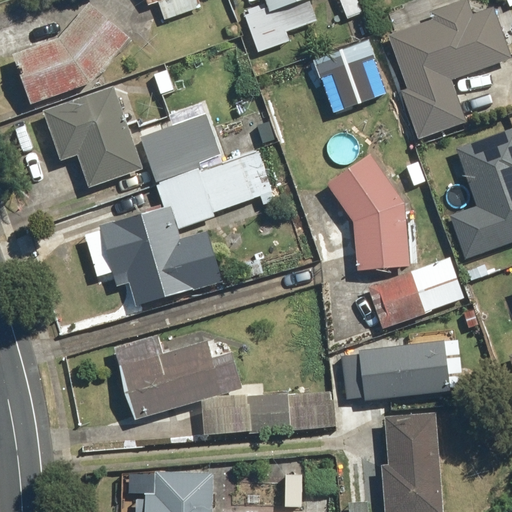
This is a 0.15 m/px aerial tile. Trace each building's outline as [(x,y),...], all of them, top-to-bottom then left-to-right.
[(137,37),(97,0),(94,0),(67,33),(23,51),(38,101),(96,82),(137,37)] [(207,0),(150,0),(151,3),(160,0),(161,0),(166,19),(209,7),(207,0)] [(270,0),(272,5),(250,12),(262,49),(297,38),(294,28),(320,20),(313,0),(270,0)] [(366,0),(344,0),(350,19),(370,12),(366,0)] [(441,16),(393,31),(411,86),(406,88),(422,138),(474,122),(459,75),(511,58),(511,49),(498,5),(476,12),(472,0),(455,0),(438,6),(441,16)] [(120,81),(47,105),(64,158),(82,153),(92,184),(148,166),(120,81)] [(146,134),(160,182),(226,156),(213,114),(146,134)] [(511,127),(463,146),(482,203),(455,212),(470,258),(511,242),(511,127)] [(376,151),(333,181),(360,219),(363,266),(416,263),(412,201),(376,151)] [(167,206),(88,233),(100,274),(117,269),(121,285),(135,280),(142,306),(227,280),(212,230),(189,237),(185,225),(219,215),(218,211),(262,198),(263,202),(277,198),(264,152),(158,187),(167,206)] [(374,286),(387,325),(469,296),(455,257),(374,286)] [(121,344),(140,414),(247,385),(238,351),(219,356),(214,339),(170,351),(165,332),(121,344)] [(366,350),(345,352),(350,398),(366,397),(367,401),(460,392),(455,337),(365,345),(366,350)] [(209,397),(211,432),(339,426),(337,391),(209,397)] [(447,511),(444,410),(394,411),(395,461),(388,462),(389,511),(447,511)] [(217,511),(220,470),(161,468),(160,492),(141,491),(139,511),(217,511)]
